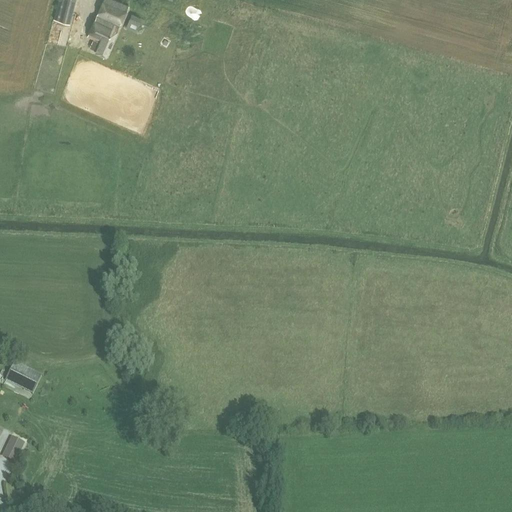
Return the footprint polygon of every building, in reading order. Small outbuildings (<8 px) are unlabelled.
[(58,0),(53,19),(69,23),(75,0),(58,0)] [(96,51),(106,55),(128,5),(116,0),(102,0),(87,36),(100,41),(96,51)] [(129,20),(139,24),(142,18),(132,13),(129,20)] [(14,363),(5,381),(32,395),(42,377),(14,363)] [(2,457),(15,464),(25,444),(12,437),(2,457)]
